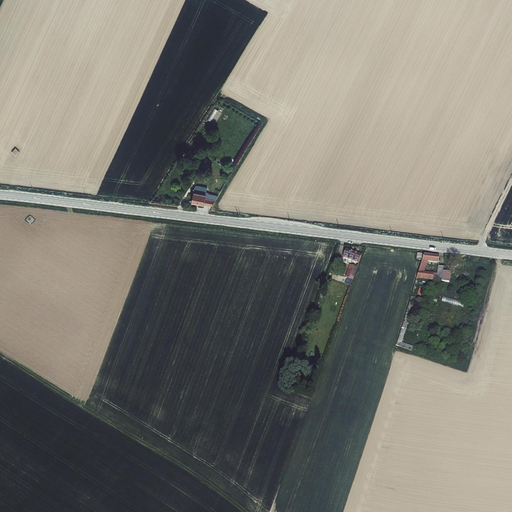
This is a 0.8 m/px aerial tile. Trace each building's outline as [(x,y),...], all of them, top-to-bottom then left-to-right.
[(20,152),(16,148),(12,152),(16,156),(20,152)] [(192,192),(194,192),(194,191),(207,194),(206,197),(216,199),(218,195),(209,193),(209,192),(207,192),(208,187),(196,185),(192,192)] [(207,194),(194,191),(194,192),(192,202),(212,206),(216,199),(206,197),(207,194)] [(34,220),(30,216),(26,220),(30,224),(34,220)] [(362,255),(346,249),(343,258),(359,263),(362,255)] [(440,255),(424,254),(417,279),(433,281),(433,280),(434,273),(425,272),(428,262),(439,263),(440,255)] [(358,267),(350,265),(345,277),(347,278),(353,280),(358,267)] [(434,273),(433,280),(450,282),(451,272),(443,271),(444,267),(438,266),(437,274),(434,273)] [(465,302),(444,296),(442,301),(463,308),(465,302)] [(416,298),(412,297),(396,346),(412,351),(413,347),(402,343),(416,298)]
